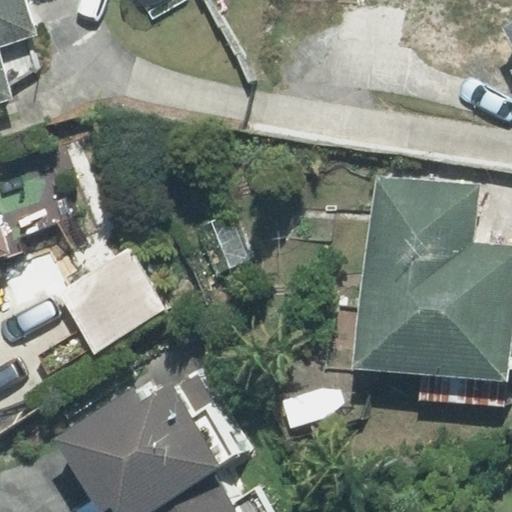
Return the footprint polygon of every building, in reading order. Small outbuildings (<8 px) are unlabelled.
[(41,0),(0,0),(0,102),(26,93),(10,51),(54,35),(41,0)] [(511,0),(383,0),(511,19),(511,0)] [(0,317),(19,311),(0,260),(0,255),(27,246),(0,174),(0,317)] [(511,181),(382,177),(376,366),(433,368),(432,399),(511,401),(511,181)] [(152,366),(68,415),(124,511),(264,511),(237,465),(260,451),(208,361),(164,387),(152,366)]
